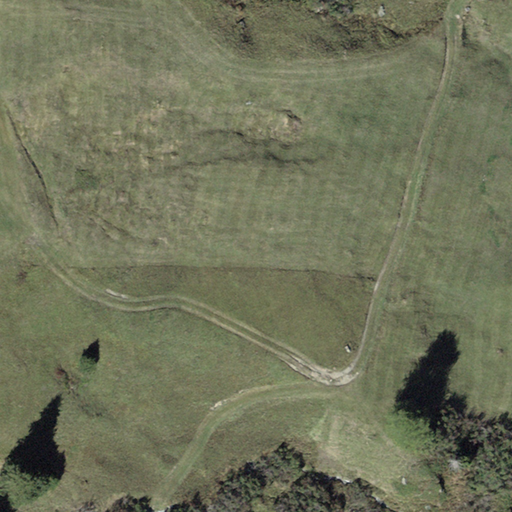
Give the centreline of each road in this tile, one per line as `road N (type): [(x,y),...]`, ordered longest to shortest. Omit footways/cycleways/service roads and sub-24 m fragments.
road 1 (track): [(452,0),(428,110),(345,382),(284,364),(224,318),(74,282),(12,215),(0,156)]
road 2 (track): [(345,382),(241,396),(160,489),(158,511)]
